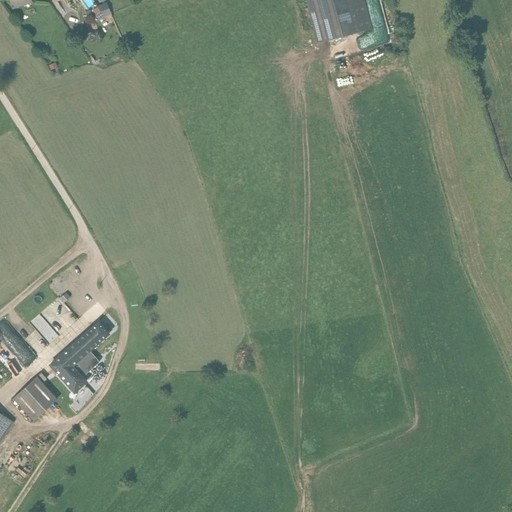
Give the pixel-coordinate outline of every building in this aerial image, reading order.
[(12,5),(13,9),(32,3),(31,0),(6,0),(7,1),(9,0),(10,6),(12,5)] [(309,0),(319,38),(369,25),(363,0),(309,0)] [(369,0),(368,0),(373,21),(384,18),(379,0),(369,0)] [(100,19),(113,12),(108,1),(94,7),(100,19)] [(388,54),(385,45),(366,52),(370,61),(388,54)] [(99,360),(90,350),(110,332),(95,316),(48,359),(55,366),(76,390),(88,379),(84,374),(99,360)] [(38,375),(16,397),(35,416),(57,394),(38,375)] [(0,430),(8,417),(0,412),(0,430)]
